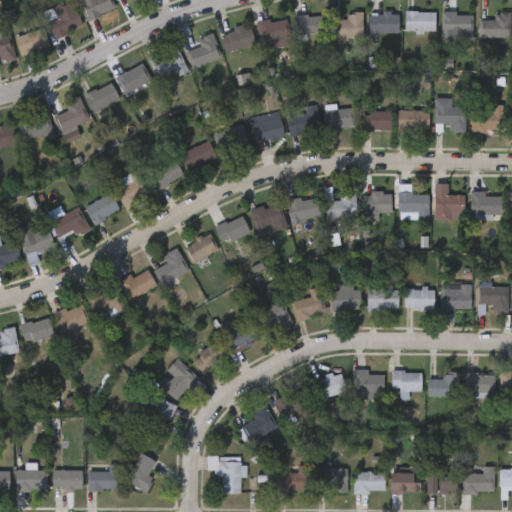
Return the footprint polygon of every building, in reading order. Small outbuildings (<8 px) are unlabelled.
[(53,9),(71,0),(83,26),(56,39),(48,23),(58,18),(53,9)] [(111,0),(115,9),(87,21),(78,0),(111,0)] [(406,32),(406,11),(436,11),(436,32),(406,32)] [(472,12),(472,40),(442,40),(442,12),(472,12)] [(495,21),(495,12),(511,13),(511,39),(480,38),(480,20),(495,21)] [(363,13),(363,38),(332,38),(332,20),(347,20),(347,13),(363,13)] [(294,16),(319,14),(321,33),(295,35),(294,16)] [(399,34),(370,34),(370,14),(399,14),(399,34)] [(290,36),(263,44),(258,24),(285,17),(290,36)] [(221,32),(251,27),(254,46),(224,51),(221,32)] [(15,38),(43,29),(49,46),(21,56),(15,38)] [(221,56),(194,68),(187,53),(202,46),(198,39),(211,33),(221,56)] [(1,63),(0,59),(0,37),(9,35),(15,59),(1,63)] [(150,61),(177,48),(188,72),(179,76),(176,70),(158,79),(150,61)] [(150,80),(124,96),(114,80),(140,64),(150,80)] [(95,114),(84,98),(108,82),(119,99),(95,114)] [(466,108),(465,133),(450,133),(450,124),(434,124),(434,98),(451,99),(451,108),(466,108)] [(65,104),(80,99),(88,122),(59,132),(55,117),(68,113),(65,104)] [(305,108),(316,106),(320,131),(290,136),(287,117),(306,114),(305,108)] [(503,106),(503,133),(473,133),(472,106),(503,106)] [(324,130),(324,110),(354,110),(354,130),(324,130)] [(398,111),(428,111),(428,129),(398,129),(398,111)] [(392,131),(362,131),(362,112),(392,112),(392,131)] [(52,132),(23,140),(18,121),(47,113),(52,132)] [(251,126),(280,118),(284,136),(256,144),(251,126)] [(215,133),(243,125),(250,146),(222,155),(215,133)] [(16,146),(0,148),(0,128),(13,127),(16,146)] [(217,160),(190,173),(181,154),(209,142),(217,160)] [(184,177),(157,188),(150,171),(177,160),(184,177)] [(117,190),(143,176),(153,193),(126,207),(117,190)] [(435,219),(435,183),(448,183),(448,195),(465,195),(465,219),(435,219)] [(399,189),(411,189),(411,194),(430,194),(430,219),(399,219),(399,189)] [(94,224),(85,207),(111,193),(120,210),(94,224)] [(392,193),(392,212),(367,212),(367,193),(392,193)] [(472,214),(472,193),(502,193),(502,214),(472,214)] [(327,217),(327,200),(340,200),(340,194),(356,194),(356,217),(327,217)] [(292,221),(288,201),(315,196),(319,216),(292,221)] [(287,227),(258,235),(251,210),(280,202),(287,227)] [(77,235),(74,229),(60,236),(52,220),(78,207),(90,229),(77,235)] [(250,232),(229,241),(221,225),(242,215),(250,232)] [(46,227),(56,243),(32,258),(16,234),(29,226),(34,234),(46,227)] [(219,248),(194,262),(185,246),(211,232),(219,248)] [(0,244),(17,242),(20,263),(0,265),(0,244)] [(155,270),(170,261),(165,254),(177,247),(189,269),(164,284),(155,270)] [(157,284),(131,301),(119,283),(145,266),(157,284)] [(472,283),(472,310),(441,310),(441,290),(460,290),(460,283),(472,283)] [(507,285),(507,311),(493,311),(493,303),(477,303),(477,285),(507,285)] [(126,308),(99,321),(89,298),(116,286),(126,308)] [(310,289),(320,287),(325,315),(296,320),(293,301),(312,298),(310,289)] [(332,291),(340,291),(340,287),(361,287),(361,308),(332,308),(332,291)] [(368,310),(368,289),(399,289),(399,310),(368,310)] [(435,308),(405,308),(405,289),(435,289),(435,308)] [(290,322),(260,330),(255,311),(284,303),(290,322)] [(55,311),(84,304),(89,324),(61,331),(55,311)] [(54,334),(26,343),(20,325),(49,317),(54,334)] [(238,327),(249,320),(258,338),(233,352),(221,331),(236,323),(238,327)] [(0,330),(15,327),(19,352),(0,355),(0,338),(1,338),(0,330)] [(228,357),(204,374),(193,358),(216,341),(228,357)] [(176,399),(158,381),(179,360),(197,379),(176,399)] [(384,400),(354,399),(354,369),(369,370),(369,374),(384,374),(384,400)] [(422,372),(422,391),(392,390),(392,371),(422,372)] [(459,396),(430,396),(429,372),(459,372),(459,396)] [(511,392),(502,392),(502,372),(511,372),(511,392)] [(315,379),(342,373),(347,392),(320,398),(315,379)] [(464,373),(494,373),(494,395),(464,395),(464,373)] [(274,401),(302,388),(310,406),(282,418),(274,401)] [(176,405),(162,434),(143,426),(156,396),(176,405)] [(238,429),(256,420),(252,412),(266,404),(277,426),(246,443),(238,429)] [(157,461),(149,474),(155,477),(147,492),(125,480),(140,452),(157,461)] [(241,492),(221,492),(221,468),(209,468),(209,457),(241,457),(241,492)] [(120,464),(120,490),(89,490),(89,471),(109,471),(109,464),(120,464)] [(310,490),(274,490),(274,472),(298,472),(298,466),(310,466),(310,490)] [(495,467),(495,492),(464,492),(464,473),(483,473),(483,467),(495,467)] [(348,491),(324,491),(324,468),(348,468),(348,491)] [(511,468),(511,488),(500,488),(500,468),(511,468)] [(47,469),(47,490),(16,490),(16,469),(47,469)] [(0,470),(10,470),(10,490),(0,490),(0,470)] [(53,488),(53,470),(82,470),(82,488),(53,488)] [(385,492),(354,492),(354,471),(385,471),(385,492)] [(458,472),(458,494),(427,494),(427,472),(458,472)] [(419,473),(419,492),(391,492),(391,473),(419,473)]
